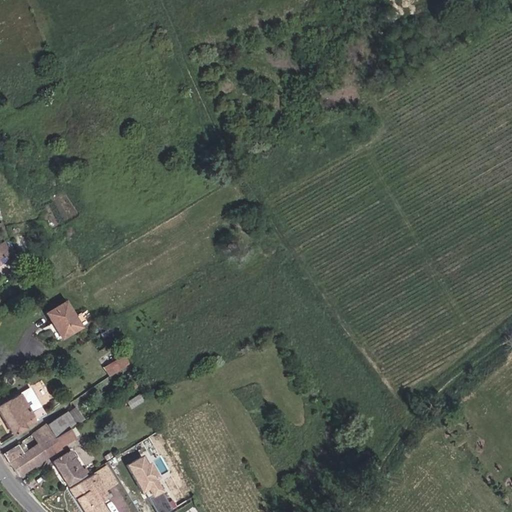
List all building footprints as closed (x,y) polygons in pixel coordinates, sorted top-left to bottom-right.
[(160,226),(94,263),(108,286),(163,255),(156,242),(166,236),(160,226)] [(207,236),(172,250),(181,273),(216,259),(207,236)] [(5,243),(0,245),(0,251),(6,262),(12,258),(5,243)] [(60,318),(79,307),(68,291),(50,303),(60,318)] [(79,307),(60,318),(65,327),(84,315),(79,307)] [(129,366),(122,355),(103,366),(110,378),(129,366)] [(35,405),(24,386),(15,392),(27,410),(35,405)] [(27,410),(15,392),(15,391),(0,400),(0,417),(10,434),(33,420),(27,410)] [(29,433),(36,443),(39,448),(51,440),(49,438),(42,425),(29,433)] [(39,448),(36,443),(20,454),(13,448),(2,456),(15,474),(44,456),(39,448)] [(348,461),(358,455),(353,449),(344,455),(348,461)] [(60,455),(50,462),(66,486),(82,475),(65,452),(60,455)] [(164,511),(170,509),(152,479),(156,477),(148,462),(144,464),(140,456),(125,464),(140,490),(146,487),(151,494),(147,497),(155,511),(164,511)] [(114,458),(95,470),(97,474),(99,477),(119,465),(114,458)] [(92,478),(89,473),(67,488),(82,511),(105,511),(98,502),(104,498),(92,478)] [(99,477),(97,474),(92,478),(104,498),(110,494),(104,485),(99,477)] [(151,494),(146,487),(140,490),(142,494),(144,492),(147,497),(151,494)]
